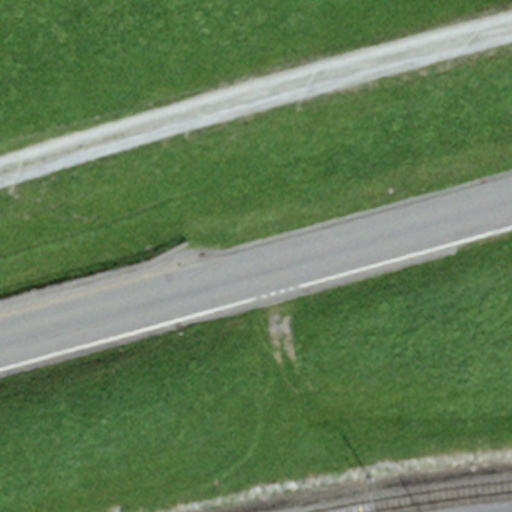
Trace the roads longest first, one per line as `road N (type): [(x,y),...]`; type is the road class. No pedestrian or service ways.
road 1 (track): [(0,176),(511,31)]
road 2 (tertiary): [(0,343),(511,202)]
road 3 (track): [(263,271),(302,375),(352,432),(511,419)]
